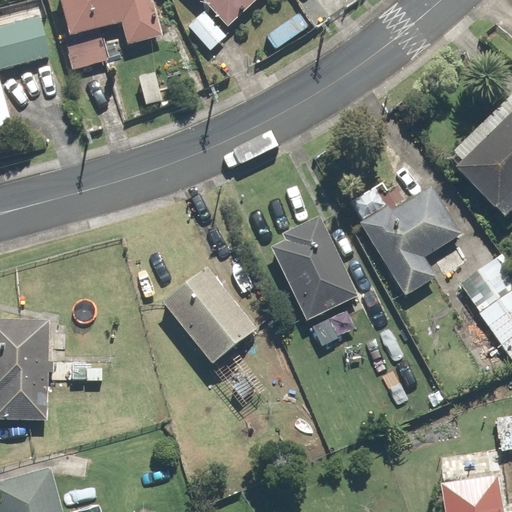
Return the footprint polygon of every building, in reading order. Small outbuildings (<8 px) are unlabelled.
[(153,0),(62,0),(72,38),(124,24),(130,47),(164,37),(153,0)] [(203,0),(230,28),(260,0),(203,0)] [(190,29),(211,51),(227,37),(206,14),(190,29)] [(42,19),(0,30),(0,72),(53,58),(42,19)] [(511,113),(455,165),(496,209),(511,194),(511,113)] [(462,234),(432,186),(392,211),(389,207),(362,223),(406,295),(437,276),(425,257),(462,234)] [(358,295),(320,216),(284,234),(287,240),(272,247),(308,320),(358,295)] [(457,245),(436,258),(446,274),(467,261),(457,245)] [(511,279),(498,258),(461,283),(511,359),(511,279)] [(208,267),(164,302),(212,363),(256,328),(208,267)] [(0,419),(49,420),(50,320),(0,319),(0,419)] [(88,357),(69,357),(69,380),(88,381),(88,357)] [(247,372),(230,384),(243,401),(260,388),(247,372)] [(0,511),(63,511),(52,467),(0,481),(0,511)] [(504,511),(498,476),(443,485),(447,511),(504,511)]
